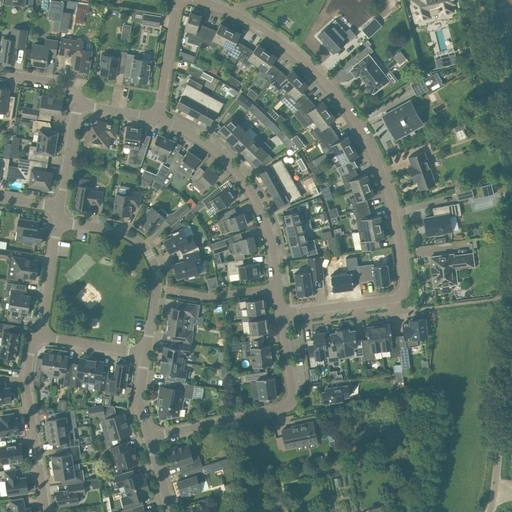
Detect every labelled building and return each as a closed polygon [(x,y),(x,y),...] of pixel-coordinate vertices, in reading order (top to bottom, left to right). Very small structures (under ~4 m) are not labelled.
[(48,19),(61,21),(64,2),(51,0),(48,19)] [(414,0),(416,8),(418,8),(421,20),(431,17),(431,16),(438,14),(438,15),(453,12),(450,0),(414,0)] [(74,1),(72,11),(76,12),(75,22),(83,24),(85,13),(88,14),(90,4),(74,1)] [(200,46),(202,41),(208,28),(201,25),(201,26),(198,26),(201,16),(199,15),(200,13),(193,11),(192,13),(190,12),(189,16),(185,15),(182,24),(186,25),(184,29),(190,31),(187,42),(200,46)] [(133,19),(141,21),(143,13),(135,12),(133,19)] [(158,27),(159,25),(160,17),(144,14),(142,24),(158,27)] [(376,17),(363,29),(371,37),(384,25),(376,17)] [(130,40),(131,24),(124,23),(122,39),(130,40)] [(216,42),(222,45),(231,28),(229,27),(230,26),(224,23),(223,24),(220,23),(216,33),(213,31),(214,30),(208,28),(202,41),(214,47),(216,42)] [(332,23),(320,34),(336,51),(347,41),(349,43),(358,35),(351,27),(347,30),(343,26),(339,30),(332,23)] [(232,29),(231,28),(222,45),(228,48),(226,53),(238,59),(245,46),(239,43),(238,44),(236,43),(240,33),(238,32),(239,31),(233,27),(232,29)] [(25,47),(26,37),(27,31),(12,28),(10,39),(3,38),(0,57),(0,59),(15,62),(17,46),(25,47)] [(72,56),(71,59),(71,62),(74,62),(73,69),(89,72),(92,51),(82,50),(83,42),(61,38),(59,54),(72,56)] [(56,54),(58,41),(45,39),(44,46),(32,44),(30,56),(33,57),(32,65),(46,67),(48,55),(47,54),(48,53),(56,54)] [(245,46),(238,59),(248,66),(251,62),(257,65),(267,50),(266,49),(267,48),(261,44),(260,45),(258,44),(252,52),(250,51),(251,50),(245,46)] [(125,66),(127,54),(127,52),(115,50),(114,57),(101,55),(99,67),(101,67),(100,76),(115,78),(117,65),(125,66)] [(259,74),(270,82),(279,70),(274,66),(273,67),(270,65),(276,57),(275,56),(276,54),(270,50),(269,51),(267,50),(257,65),(262,69),(259,74)] [(394,56),(401,65),(408,59),(401,51),(394,56)] [(133,81),(137,81),(147,83),(150,64),(143,63),(143,60),(134,59),(134,55),(127,54),(125,66),(124,75),(131,76),(133,77),(133,81)] [(194,57),(188,54),(186,61),(192,63),(194,57)] [(356,77),(359,75),(367,85),(364,88),(369,94),(372,92),(373,93),(388,82),(378,69),(379,68),(368,55),(353,67),(354,68),(350,70),(356,77)] [(457,64),(455,55),(435,60),(437,69),(457,64)] [(431,71),(428,60),(417,63),(420,74),(431,71)] [(217,70),(216,67),(212,65),(209,71),(215,74),(217,70)] [(188,66),(185,72),(199,78),(200,76),(204,78),(206,73),(203,72),(188,66)] [(283,86),(288,91),(300,78),(299,76),(301,75),(295,70),(294,72),(292,70),(285,77),(283,75),(284,74),(279,70),(270,82),(279,90),(283,86)] [(206,73),(204,78),(211,82),(213,77),(206,73)] [(437,74),(423,82),(427,90),(442,82),(437,74)] [(240,82),(229,75),(225,80),(236,87),(240,82)] [(181,96),(176,106),(184,111),(184,110),(186,110),(200,84),(189,78),(180,95),(181,96)] [(288,100),(298,109),(309,99),(304,94),(303,95),(301,93),(308,86),(307,84),(308,83),(303,78),(302,79),(300,78),(288,91),(293,96),(288,100)] [(198,118),(199,118),(211,96),(199,90),(202,85),(200,84),(186,110),(188,111),(187,112),(195,117),(195,116),(199,117),(198,118)] [(4,118),(11,120),(14,105),(7,103),(9,90),(0,88),(0,111),(5,113),(4,118)] [(258,95),(251,89),(246,94),(254,101),(258,95)] [(241,94),(235,101),(247,110),(248,109),(252,104),(252,103),(241,94)] [(40,111),(51,113),(60,115),(62,99),(42,96),(40,111)] [(224,103),(211,96),(199,118),(199,119),(199,118),(203,119),(202,120),(210,125),(215,115),(217,115),(224,103)] [(309,99),(298,109),(293,113),(304,129),(315,121),(329,110),(328,108),(330,107),(325,101),(324,103),(322,101),(314,107),(312,105),(313,104),(309,99)] [(396,138),(397,138),(396,137),(420,124),(421,125),(409,102),(408,102),(409,103),(385,116),(384,115),(384,116),(396,138)] [(248,109),(251,112),(257,118),(262,113),(252,104),(248,109)] [(22,116),(36,118),(38,110),(23,108),(22,116)] [(319,142),(334,132),(331,127),(329,127),(328,125),(336,119),(335,117),(336,116),(332,110),(330,111),(329,110),(315,121),(318,125),(310,132),(319,142)] [(257,118),(265,126),(266,127),(267,126),(272,122),(262,113),(257,118)] [(285,119),(280,115),(275,120),(280,124),(285,119)] [(50,122),(40,121),(16,117),(15,123),(33,126),(31,134),(38,135),(37,141),(56,144),(58,132),(46,130),(47,123),(50,123),(50,122)] [(231,117),(218,130),(225,137),(224,138),(238,125),(231,117)] [(115,137),(115,135),(117,125),(98,122),(97,128),(95,128),(93,127),(93,129),(93,131),(87,130),(84,144),(108,148),(110,136),(115,137)] [(281,131),(273,123),(272,122),(267,126),(276,135),(281,131)] [(464,123),(454,128),(456,133),(466,129),(464,123)] [(225,138),(233,145),(245,132),(238,125),(224,138),(225,139),(225,138)] [(141,165),(147,146),(150,136),(146,146),(140,144),(142,129),(127,126),(124,146),(130,147),(127,163),(141,165)] [(291,139),(283,130),(277,135),(288,149),(294,144),(291,139)] [(239,153),(253,139),(245,132),(233,145),(240,152),(239,153)] [(334,132),(319,142),(325,154),(334,150),(336,155),(353,146),(352,144),(353,143),(350,137),(348,138),(347,136),(338,141),(337,138),(338,138),(334,132)] [(171,164),(178,152),(179,150),(172,147),(174,142),(158,135),(151,150),(152,151),(151,153),(148,161),(155,164),(158,159),(165,162),(166,161),(171,164)] [(300,139),(297,135),(291,139),(294,144),(300,139)] [(18,146),(19,138),(13,137),(10,157),(20,158),(18,146)] [(240,152),(247,159),(260,146),(253,139),(239,153),(240,152)] [(54,155),(56,144),(37,141),(36,147),(30,146),(27,159),(41,162),(48,163),(48,162),(41,161),(42,153),(54,155)] [(12,144),(5,143),(4,155),(10,156),(12,144)] [(268,153),(260,146),(247,159),(255,167),(268,153)] [(336,155),(340,161),(335,163),(341,175),(354,169),(357,167),(353,158),(358,156),(357,154),(359,153),(355,147),(354,148),(353,146),(336,155)] [(178,152),(171,164),(169,167),(169,168),(176,173),(174,176),(179,181),(184,173),(188,176),(195,166),(196,167),(200,162),(199,161),(200,160),(197,158),(198,157),(193,153),(192,154),(187,151),(184,156),(178,152)] [(411,166),(408,167),(413,183),(417,182),(420,190),(435,185),(424,152),(408,157),(411,166)] [(0,176),(6,178),(9,158),(0,157),(0,176)] [(27,159),(19,158),(19,161),(18,167),(26,179),(30,179),(29,186),(40,188),(40,190),(46,191),(47,188),(49,189),(52,172),(39,170),(41,162),(27,159)] [(260,173),(266,184),(288,172),(281,159),(269,166),(270,167),(260,173)] [(307,163),(310,169),(316,166),(313,160),(307,163)] [(155,180),(160,183),(169,168),(169,167),(163,164),(157,174),(145,169),(142,175),(155,180)] [(320,172),(317,166),(311,169),(314,176),(320,172)] [(218,177),(212,171),(208,167),(204,171),(200,167),(191,178),(195,182),(194,184),(202,192),(211,183),(212,183),(218,177)] [(353,191),(370,185),(370,183),(372,183),(369,176),(367,177),(366,175),(357,178),(356,175),(357,175),(354,169),(341,175),(345,187),(351,185),(353,191)] [(266,184),(266,185),(272,196),(295,183),(288,172),(266,184)] [(150,186),(152,180),(142,176),(140,182),(150,186)] [(88,209),(89,203),(92,203),(92,204),(100,205),(101,195),(102,192),(91,190),(92,188),(91,188),(93,181),(79,178),(78,185),(75,207),(88,209)] [(302,196),(295,183),(272,196),(279,207),(289,201),(290,203),(302,196)] [(491,184),(481,186),(483,197),(494,194),(491,184)] [(354,212),(369,208),(367,202),(365,202),(364,199),(374,196),(373,193),(375,193),(373,186),(371,187),(370,185),(353,191),(355,198),(350,200),(354,212)] [(223,192),(219,186),(201,200),(208,210),(213,206),(217,211),(228,203),(228,204),(234,201),(233,199),(235,198),(234,197),(235,196),(232,192),(231,193),(228,188),(223,192)] [(333,198),(328,186),(321,189),(325,201),(333,198)] [(472,190),(456,194),(458,201),(474,197),(472,190)] [(113,213),(126,215),(130,216),(131,206),(139,207),(141,193),(129,191),(128,195),(116,193),(113,213)] [(191,209),(189,207),(185,202),(173,213),(179,219),(191,209)] [(435,217),(424,219),(427,236),(434,234),(434,236),(443,235),(442,233),(452,231),(449,217),(461,215),(459,204),(434,208),(435,217)] [(191,209),(194,213),(199,209),(196,205),(191,209)] [(287,214),(282,215),(284,226),(302,221),(307,220),(304,210),(300,211),(298,205),(286,210),(287,214)] [(148,209),(145,213),(146,214),(140,222),(142,224),(141,225),(145,228),(146,227),(153,233),(168,214),(160,208),(157,212),(151,207),(150,210),(148,209)] [(234,208),(216,218),(222,234),(247,225),(246,223),(248,222),(246,214),(244,215),(243,213),(240,214),(239,213),(236,214),(234,208)] [(338,216),(336,208),(328,210),(331,218),(338,216)] [(380,216),(369,218),(369,215),(370,214),(369,208),(354,212),(358,231),(382,226),(382,225),(384,224),(382,217),(380,218),(380,216)] [(187,221),(196,217),(191,210),(184,215),(187,221)] [(17,229),(15,240),(22,241),(25,242),(24,244),(31,245),(32,243),(40,244),(41,240),(43,240),(44,233),(42,233),(42,231),(43,229),(37,228),(38,222),(19,219),(17,229)] [(182,226),(179,220),(170,227),(172,231),(182,226)] [(285,226),(287,236),(305,231),(302,221),(283,226),(285,226)] [(382,226),(358,231),(362,251),(380,248),(379,239),(384,237),(384,235),(386,235),(384,228),(382,228),(382,226)] [(183,254),(198,248),(197,244),(195,245),(191,235),(186,238),(182,229),(171,234),(172,237),(164,240),(165,243),(163,244),(166,251),(168,250),(170,253),(180,248),(183,254)] [(288,246),(289,245),(307,241),(305,231),(287,236),(289,245),(288,245),(288,246)] [(319,233),(321,240),(327,239),(332,238),(330,231),(319,233)] [(341,245),(351,244),(350,233),(339,234),(341,245)] [(233,254),(235,260),(243,259),(245,259),(243,253),(256,249),(253,237),(239,240),(239,241),(233,242),(236,253),(233,254)] [(335,238),(327,240),(329,247),(336,246),(335,238)] [(214,254),(228,249),(225,239),(211,244),(214,254)] [(314,239),(307,241),(289,245),(292,256),(306,252),(307,255),(317,253),(314,239)] [(0,248),(0,257),(10,259),(12,250),(0,248)] [(200,252),(198,248),(183,254),(184,261),(174,264),(174,267),(172,267),(174,275),(176,274),(177,278),(185,276),(186,279),(198,275),(196,265),(201,263),(198,253),(200,252)] [(457,284),(456,276),(455,269),(474,267),(472,254),(453,256),(453,254),(430,257),(431,267),(432,277),(433,277),(434,287),(440,286),(441,291),(443,292),(449,291),(451,289),(450,285),(457,284)] [(309,272),(300,273),(294,274),(297,295),(300,295),(301,297),(309,296),(309,294),(312,293),(311,286),(316,285),(315,280),(323,279),(320,256),(307,258),(309,272)] [(347,273),(330,275),(332,291),(350,289),(353,288),(352,275),(359,274),(356,256),(345,257),(347,273)] [(15,276),(25,278),(35,279),(38,261),(14,257),(12,265),(17,266),(15,276)] [(261,276),(259,263),(245,265),(244,265),(243,259),(235,260),(226,262),(228,275),(238,274),(239,279),(261,276)] [(387,286),(387,284),(389,284),(387,264),(374,266),(373,264),(358,266),(360,282),(368,281),(368,280),(375,279),(376,286),(378,285),(379,287),(387,286)] [(217,288),(217,277),(207,279),(209,289),(217,288)] [(10,295),(9,302),(29,305),(30,296),(24,295),(25,285),(7,282),(5,294),(10,295)] [(240,310),(241,319),(257,317),(256,314),(265,312),(265,311),(264,311),(264,308),(268,307),(267,307),(266,307),(266,301),(264,301),(263,299),(245,301),(246,309),(240,310)] [(27,315),(29,305),(9,302),(1,301),(1,306),(3,309),(6,309),(5,311),(7,312),(7,314),(9,315),(8,321),(20,322),(21,314),(27,315)] [(195,315),(197,304),(187,303),(177,301),(176,308),(170,307),(168,320),(186,323),(187,316),(193,317),(195,315)] [(257,317),(241,319),(242,322),(248,321),(249,334),(248,334),(268,331),(267,326),(269,326),(268,320),(266,320),(266,318),(257,319),(257,317)] [(406,347),(407,347),(418,346),(417,338),(427,337),(426,329),(428,329),(427,321),(425,321),(425,319),(416,320),(416,319),(410,320),(410,323),(403,324),(404,336),(406,347)] [(175,341),(191,344),(192,332),(191,330),(185,329),(186,323),(168,320),(166,333),(172,334),(171,341),(175,342),(175,341)] [(398,339),(392,340),(390,323),(384,324),(383,322),(378,323),(381,351),(389,350),(390,357),(400,356),(400,352),(398,339)] [(8,332),(9,325),(0,323),(0,334),(2,335),(0,349),(0,356),(3,357),(4,359),(9,360),(11,358),(15,359),(19,333),(8,332)] [(373,352),(381,351),(378,323),(372,324),(372,326),(366,327),(367,332),(368,343),(363,343),(362,340),(364,356),(364,361),(374,359),(373,352)] [(346,358),(353,357),(364,356),(362,340),(362,339),(355,340),(354,330),(348,331),(348,329),(342,330),(346,358)] [(339,359),(346,358),(342,330),(336,330),(336,333),(330,334),(332,343),(329,343),(332,364),(334,365),(338,365),(339,363),(339,359)] [(263,340),(263,339),(262,333),(268,332),(268,331),(248,334),(249,341),(243,342),(244,349),(249,348),(250,357),(251,357),(253,366),(252,366),(252,367),(262,366),(263,367),(269,366),(269,365),(272,364),(271,356),(272,356),(271,355),(270,352),(271,352),(271,351),(270,351),(269,346),(270,346),(270,345),(264,346),(263,340)] [(328,364),(332,364),(329,343),(326,344),(324,332),(320,333),(319,331),(314,332),(314,334),(312,334),(314,345),(308,346),(311,367),(317,366),(316,360),(328,358),(328,364)] [(175,341),(175,342),(174,348),(164,346),(163,354),(162,354),(161,359),(184,363),(185,356),(189,356),(191,344),(175,341)] [(46,373),(53,374),(56,352),(48,351),(48,353),(44,352),(43,358),(37,357),(33,383),(33,384),(40,385),(41,380),(45,381),(46,373)] [(409,367),(407,351),(400,352),(400,356),(402,368),(409,367)] [(58,383),(69,384),(72,366),(73,366),(73,363),(67,362),(68,356),(64,355),(64,353),(56,352),(53,374),(59,375),(58,383)] [(72,366),(69,384),(79,386),(79,388),(87,390),(88,381),(92,358),(86,357),(86,359),(79,358),(78,364),(73,363),(73,366),(72,366)] [(105,390),(107,374),(108,368),(103,368),(104,361),(97,360),(97,359),(92,358),(88,381),(95,382),(94,388),(105,390)] [(178,384),(178,382),(185,383),(187,371),(183,370),(184,363),(161,359),(160,365),(161,365),(160,373),(166,374),(165,382),(178,384)] [(114,375),(107,374),(105,390),(104,393),(119,395),(120,386),(126,387),(127,379),(129,379),(130,377),(130,375),(129,373),(128,372),(129,365),(116,363),(114,375)] [(230,370),(221,369),(222,377),(231,379),(230,370)] [(257,380),(259,399),(276,397),(273,378),(274,378),(274,377),(267,378),(267,371),(242,375),(243,382),(257,380)] [(398,393),(405,392),(402,372),(396,373),(398,393)] [(322,394),(320,394),(321,400),(323,400),(323,402),(342,400),(342,397),(349,396),(347,386),(351,385),(350,379),(342,380),(337,380),(327,382),(328,388),(325,388),(325,391),(322,392),(322,394)] [(0,381),(0,405),(2,405),(2,403),(12,401),(12,400),(14,399),(13,394),(11,393),(10,387),(5,388),(4,381),(0,381)] [(178,382),(178,384),(177,389),(160,386),(157,405),(159,405),(158,411),(160,419),(178,416),(179,408),(182,409),(184,396),(193,397),(195,385),(185,383),(178,382)] [(84,398),(75,398),(75,408),(84,407),(84,398)] [(47,414),(48,409),(48,405),(36,404),(38,415),(47,414)] [(102,405),(88,407),(89,417),(98,416),(101,424),(107,425),(111,440),(117,438),(131,434),(129,425),(127,425),(123,413),(116,415),(105,419),(104,415),(103,406),(114,407),(114,406),(110,406),(104,405),(102,405)] [(46,420),(48,432),(74,428),(72,416),(75,416),(74,409),(57,412),(58,418),(46,420)] [(0,440),(1,441),(0,436),(19,433),(17,419),(13,419),(13,414),(1,416),(1,421),(0,421),(0,440)] [(282,430),(286,448),(317,441),(313,422),(291,426),(291,428),(282,430)] [(63,448),(78,445),(79,445),(78,438),(76,439),(74,428),(48,432),(50,444),(62,442),(63,448)] [(126,442),(116,445),(110,447),(115,462),(117,461),(119,469),(138,463),(134,447),(128,449),(126,442)] [(20,444),(11,446),(0,447),(0,452),(0,455),(0,454),(0,462),(0,463),(2,463),(13,462),(14,462),(14,463),(16,463),(17,463),(18,463),(19,462),(20,461),(23,460),(20,444)] [(52,460),(50,461),(51,467),(73,464),(72,458),(80,457),(78,445),(63,448),(57,449),(58,455),(52,456),(52,460)] [(178,465),(181,473),(190,470),(189,468),(202,465),(199,455),(192,457),(188,445),(178,448),(177,447),(171,449),(171,450),(168,451),(173,467),(178,465)] [(209,464),(202,466),(203,470),(207,469),(208,472),(212,471),(223,468),(224,474),(232,472),(230,457),(209,464)] [(62,484),(68,483),(83,481),(84,481),(82,470),(74,471),(73,464),(51,467),(53,474),(55,474),(55,478),(61,478),(62,484)] [(182,496),(191,493),(201,490),(198,483),(206,480),(203,470),(202,466),(202,465),(189,468),(190,470),(192,477),(177,481),(182,496)] [(8,495),(18,494),(28,492),(26,477),(18,478),(18,476),(19,475),(18,468),(4,470),(6,480),(5,480),(8,495)] [(120,492),(147,484),(145,478),(143,479),(141,473),(134,476),(132,470),(115,475),(120,492)] [(68,483),(69,489),(56,491),(57,495),(55,497),(56,501),(58,501),(59,506),(78,503),(77,495),(85,494),(84,485),(83,481),(68,483)] [(226,493),(235,490),(234,482),(223,485),(226,493)] [(125,510),(133,507),(142,504),(141,499),(148,496),(147,491),(149,490),(147,484),(120,492),(125,510)] [(10,511),(31,511),(30,508),(25,508),(23,498),(10,500),(11,511),(10,511)]
